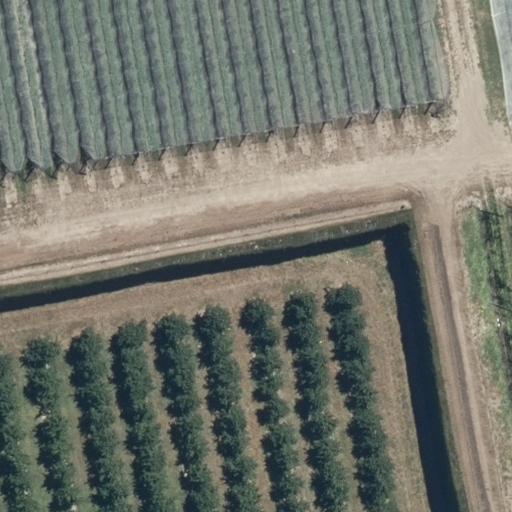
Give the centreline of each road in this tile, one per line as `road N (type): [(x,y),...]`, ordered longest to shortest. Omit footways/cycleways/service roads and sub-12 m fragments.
road 1 (track): [(485,154),(0,253)]
road 2 (track): [(455,0),(485,154)]
